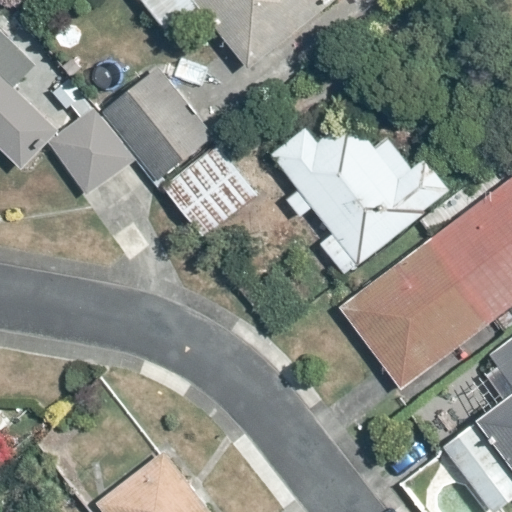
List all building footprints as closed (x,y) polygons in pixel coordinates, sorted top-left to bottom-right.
[(140,0),(168,35),(201,8),(247,66),(330,0),(140,0)] [(0,24),(0,153),(15,170),(60,126),(17,82),(37,62),(0,24)] [(157,60),(96,106),(118,136),(195,235),(256,187),(157,60)] [(131,165),(89,110),(48,141),(90,196),(131,165)] [(301,217),(313,208),(333,233),(321,243),(346,273),(450,189),(429,163),(416,173),(393,144),(381,154),(350,116),(318,143),(305,127),(270,155),(297,188),(285,198),(301,217)] [(399,387),(511,303),(511,178),(339,307),(399,387)] [(490,511),(511,511),(511,350),(469,384),(493,415),(455,445),(445,453),(490,511)] [(207,511),(204,508),(208,504),(193,484),(188,488),(160,451),(94,502),(101,511),(207,511)]
